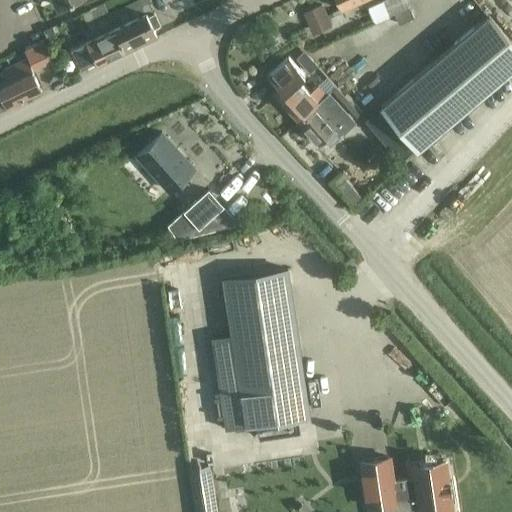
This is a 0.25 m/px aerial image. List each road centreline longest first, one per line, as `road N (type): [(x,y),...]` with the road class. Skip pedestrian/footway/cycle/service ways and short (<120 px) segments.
road 1 (unclassified): [(511,411),(209,73),(188,33)]
road 2 (tertiary): [(0,123),(188,33)]
